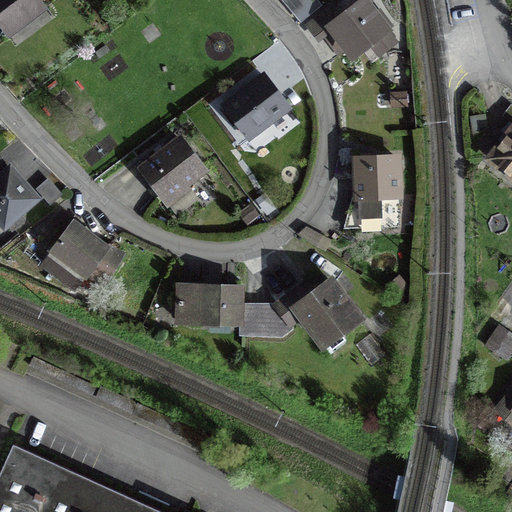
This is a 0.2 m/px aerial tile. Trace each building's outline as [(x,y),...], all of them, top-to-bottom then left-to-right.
[(38,0),(0,0),(0,29),(5,36),(44,7),(38,0)] [(386,32),(363,2),(329,28),(332,32),(324,39),(338,56),(346,50),(352,58),(386,32)] [(288,110),(263,78),(223,107),(248,140),(288,110)] [(511,130),(488,160),(511,178),(511,130)] [(179,140),(141,170),(164,200),(202,170),(179,140)] [(399,227),(395,159),(355,161),(356,198),(351,198),(342,230),(343,230),(399,227)] [(36,200),(16,177),(9,169),(1,175),(0,173),(0,224),(3,228),(5,226),(11,233),(24,222),(18,215),(36,200)] [(71,223),(50,252),(85,278),(106,249),(71,223)] [(306,298),(298,287),(273,306),(245,305),(244,335),(280,337),(290,329),(282,317),(294,308),(323,347),(358,321),(328,281),(306,298)] [(178,288),(177,322),(238,324),(239,290),(178,288)] [(505,361),(511,351),(511,336),(498,326),(484,345),(505,361)] [(370,367),(384,357),(368,335),(354,345),(370,367)] [(35,358),(28,373),(199,452),(206,437),(35,358)] [(511,390),(496,410),(506,419),(511,411),(511,390)] [(0,511),(159,511),(12,445),(0,470),(0,511)]
